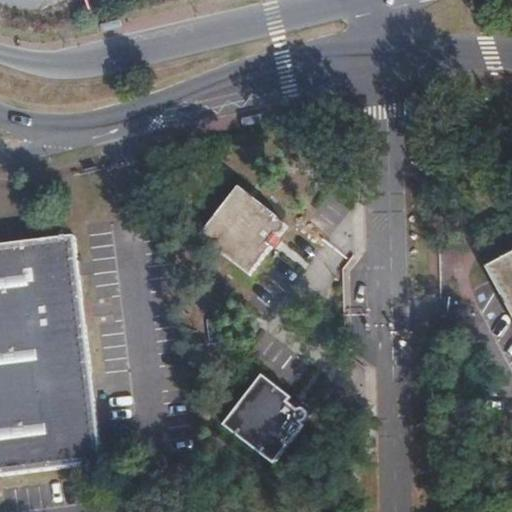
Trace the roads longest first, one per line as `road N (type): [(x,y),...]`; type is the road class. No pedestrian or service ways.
road 1 (unclassified): [(385,66),(396,511)]
road 2 (tertiary): [(0,115),(71,129),(385,66)]
road 3 (tertiary): [(369,0),(103,62),(0,54)]
road 4 (unknown): [(388,208),(290,304),(281,325),(302,348),(393,406)]
road 5 (tertiary): [(385,66),(511,51)]
